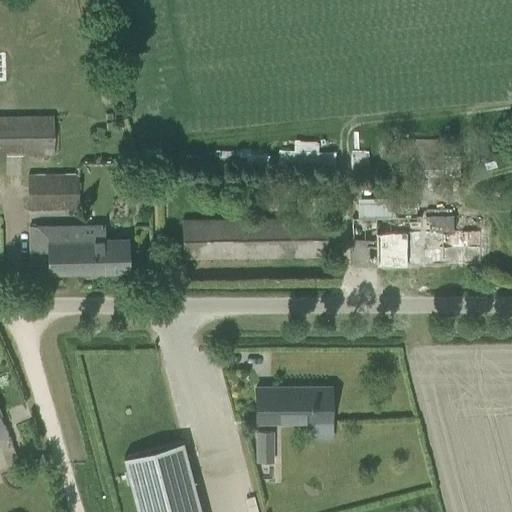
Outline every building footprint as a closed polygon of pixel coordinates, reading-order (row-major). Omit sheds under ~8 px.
[(0,117),(0,153),(54,153),(53,117),(0,117)] [(28,209),(79,208),(79,174),(28,175),(28,209)] [(279,188),(252,187),(251,209),(279,209),(279,188)] [(393,216),(394,197),(359,195),(358,214),(393,216)] [(421,205),(395,205),(395,217),(353,217),(354,264),(376,263),(376,266),(481,265),(480,230),(453,231),(453,216),(451,216),(450,210),(426,210),(426,216),(421,216),(421,205)] [(183,257),(328,255),(327,218),(182,220),(183,257)] [(29,226),(30,272),(49,272),(129,271),(128,239),(104,239),(104,225),(29,226)] [(331,421),(331,387),(256,387),(256,422),(331,421)] [(256,443),(273,443),(273,431),(256,431),(256,443)] [(200,511),(182,441),(124,457),(138,511),(200,511)]
